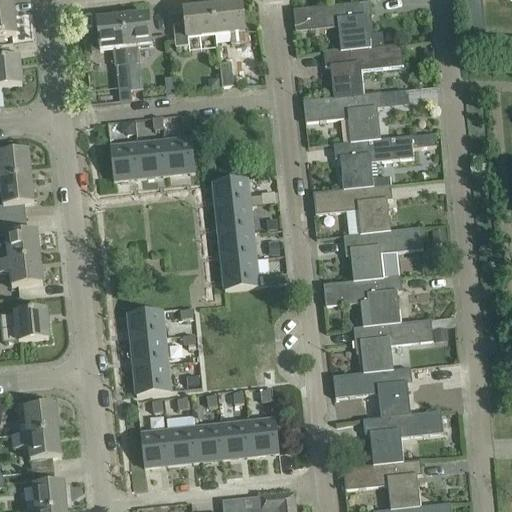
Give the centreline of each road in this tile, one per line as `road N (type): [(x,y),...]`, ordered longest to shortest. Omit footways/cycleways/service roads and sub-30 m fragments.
road 1 (residential): [(489,511),(445,0)]
road 2 (residential): [(325,481),(283,97)]
road 3 (residential): [(88,375),(61,121)]
road 4 (residential): [(102,504),(325,481)]
road 5 (residential): [(61,121),(283,97)]
road 6 (residential): [(102,504),(88,375)]
road 7 (residential): [(61,121),(48,0)]
